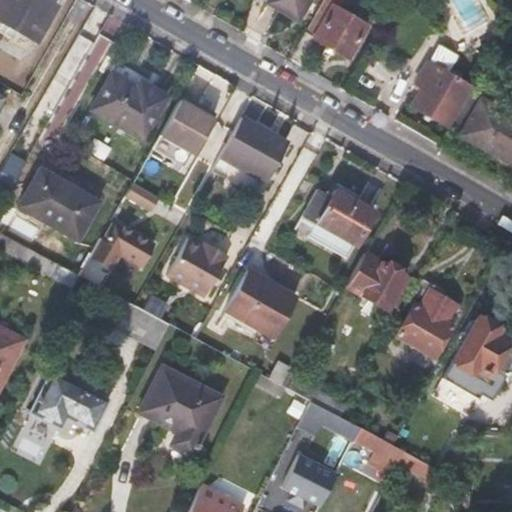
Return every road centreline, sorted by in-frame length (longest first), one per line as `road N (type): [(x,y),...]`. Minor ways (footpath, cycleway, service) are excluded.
road 1 (residential): [(134,0),(511,216)]
road 2 (unknown): [(128,0),(26,178)]
road 3 (unknown): [(331,112),(238,279)]
